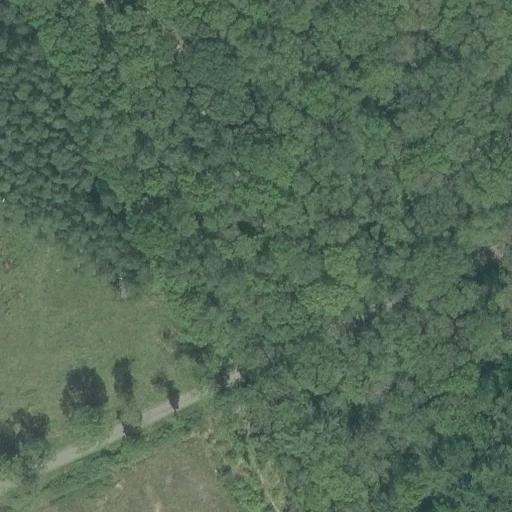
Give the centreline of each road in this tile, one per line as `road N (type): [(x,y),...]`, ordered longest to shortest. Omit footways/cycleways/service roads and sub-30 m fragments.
road 1 (unclassified): [(0,486),(511,245)]
road 2 (track): [(325,334),(151,0)]
